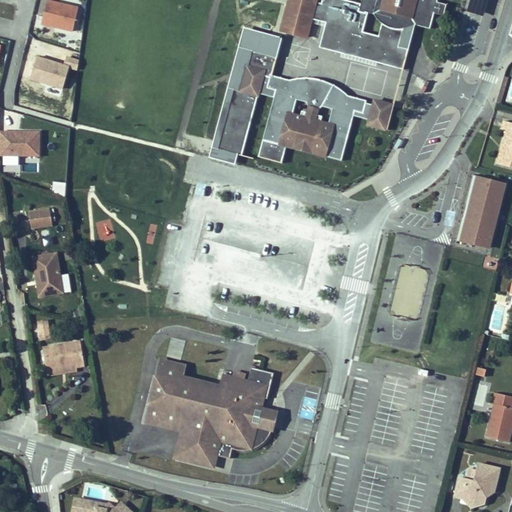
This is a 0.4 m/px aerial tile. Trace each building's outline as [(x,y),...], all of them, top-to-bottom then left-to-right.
[(44,0),(36,0),(34,14),(42,16),(46,0),(44,0)] [(80,8),(48,0),(43,24),(74,32),(80,8)] [(289,0),(279,38),(306,45),(317,4),(322,5),(322,2),(325,3),(325,2),(325,0),(289,0)] [(363,0),(362,6),(360,11),(360,12),(367,14),(368,13),(374,14),(378,19),(382,23),(385,25),(387,23),(394,27),(405,27),(405,30),(410,29),(415,27),(419,25),(423,26),(432,29),(436,13),(446,15),(449,5),(438,2),(439,0),(363,0)] [(68,68),(36,60),(31,84),(62,92),(68,68)] [(268,90),(270,80),(263,79),(265,73),(245,68),(239,95),(258,100),(259,96),(274,101),(277,93),(268,90)] [(264,143),(282,148),(284,141),(295,144),(304,149),(312,150),(314,149),(328,152),(326,159),(344,164),(355,119),(356,113),(365,115),(367,105),(368,102),(349,98),(345,93),(340,89),(335,86),(333,86),(331,93),(308,87),(309,80),(301,81),(292,82),(289,82),(271,77),(270,80),(268,90),(277,93),(274,101),(264,143)] [(319,81),(309,80),(308,87),(331,93),(333,86),(328,83),(325,82),(319,81)] [(356,113),(355,119),(370,123),(369,129),(388,133),(395,106),(376,101),(374,107),(367,105),(365,115),(356,113)] [(501,137),(496,155),(503,157),(499,172),(511,175),(511,131),(497,127),(495,136),(501,137)] [(41,158),(41,131),(0,131),(0,166),(19,166),(19,158),(41,158)] [(282,148),(326,159),(328,152),(314,149),(312,150),(304,149),(295,144),(284,141),(282,148)] [(499,172),(503,157),(496,155),(492,170),(499,172)] [(478,177),(472,176),(467,197),(472,198),(467,215),(462,213),(455,241),(460,243),(461,242),(488,248),(505,185),(477,178),(478,177)] [(53,181),(52,194),(66,195),(66,182),(53,181)] [(467,197),(462,213),(467,215),(472,198),(467,197)] [(27,222),(31,238),(51,234),(48,218),(27,222)] [(109,220),(96,222),(100,240),(113,237),(109,220)] [(56,263),(32,267),(40,306),(63,303),(60,285),(56,263)] [(68,283),(60,285),(63,303),(71,301),(68,283)] [(38,328),(41,345),(50,343),(47,327),(38,328)] [(182,360),(186,341),(170,338),(167,357),(182,360)] [(43,354),(47,376),(76,370),(77,374),(86,373),(81,348),(43,354)] [(179,463),(208,470),(210,459),(214,460),(232,464),(235,454),(236,455),(238,455),(240,455),(242,455),(244,455),(247,454),(249,454),(251,453),(253,453),(255,452),(257,451),(258,450),(260,449),(262,447),(263,446),(265,444),(266,443),(267,441),(268,439),(269,437),(270,435),(271,433),(271,431),(249,426),(252,415),(259,416),(262,403),(266,404),(272,377),(249,372),(246,387),(218,381),(216,392),(185,384),(187,373),(162,367),(148,427),(185,436),(179,463)] [(477,368),(475,376),(483,378),(485,370),(477,368)] [(507,435),(503,434),(508,417),(506,417),(509,405),(488,400),(485,411),(488,412),(480,447),(503,452),(507,435)] [(511,418),(508,417),(503,434),(507,435),(511,418)] [(483,484),(491,486),(496,468),(474,463),(469,481),(454,477),(449,497),(457,499),(478,504),(480,496),(483,484)] [(490,491),(491,486),(483,484),(480,496),(490,491)] [(88,486),(87,494),(103,497),(104,489),(88,486)] [(25,502),(23,493),(16,495),(18,503),(25,502)] [(109,505),(73,497),(70,511),(132,511),(122,503),(116,510),(109,505)] [(457,499),(467,510),(478,504),(457,499)]
